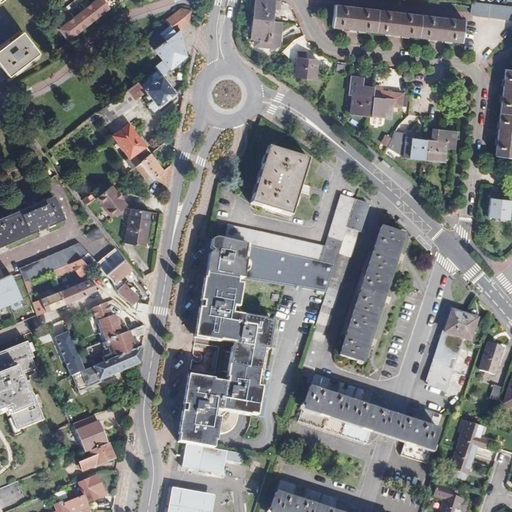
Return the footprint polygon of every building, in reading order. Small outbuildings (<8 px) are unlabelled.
[(280,3),(257,0),(255,0),(253,20),(272,22),(273,10),(279,11),(280,3)] [(481,4),(474,3),(474,5),(473,15),(473,17),(480,17),(481,4)] [(489,5),(481,4),(480,17),(488,18),(489,5)] [(331,28),(375,33),(378,11),(334,5),(331,28)] [(488,18),(496,19),(497,6),(489,5),(488,18)] [(496,19),(503,20),(504,7),(497,6),(496,19)] [(503,20),(510,21),(511,8),(504,7),(503,20)] [(193,11),(183,9),(172,18),(167,22),(170,26),(161,33),(166,40),(155,50),(164,62),(156,69),(162,77),(187,57),(184,39),(182,30),(191,23),(193,11)] [(378,11),(375,33),(418,38),(421,16),(378,11)] [(421,16),(418,38),(461,44),(464,22),(421,16)] [(272,22),(253,20),(251,40),(255,41),(260,42),(276,44),(277,36),(270,35),(272,22)] [(282,23),(272,22),(270,35),(277,36),(276,44),(260,42),(259,48),(276,50),(279,48),(282,23)] [(8,44),(0,50),(0,64),(9,76),(11,75),(38,54),(22,34),(19,36),(8,44)] [(68,43),(60,49),(66,58),(74,51),(68,43)] [(295,53),(292,78),(312,81),(315,61),(302,60),(303,54),(295,53)] [(500,114),(511,115),(511,71),(505,70),(500,114)] [(140,83),(104,110),(103,110),(98,114),(106,126),(137,102),(136,101),(147,93),(149,95),(146,97),(149,99),(151,98),(153,101),(148,105),(153,111),(175,94),(169,86),(162,77),(149,88),(144,82),(141,85),(140,83)] [(350,115),(370,117),(372,98),(373,89),(372,89),(372,92),(369,91),(370,89),(362,87),(363,79),(351,78),(349,96),(352,96),(350,115)] [(394,95),(392,107),(401,108),(402,95),(385,93),(385,94),(382,93),(382,89),(381,89),(379,87),(377,87),(375,88),(374,88),(373,89),(372,98),(385,99),(386,93),(394,95)] [(372,98),(370,117),(390,120),(392,107),(394,95),(386,93),(385,99),(372,98)] [(511,159),(511,115),(500,114),(495,157),(511,159)] [(129,125),(114,136),(131,157),(145,146),(142,142),(138,137),(129,125)] [(456,151),(457,134),(432,131),(431,143),(426,142),(425,153),(424,161),(444,163),(445,149),(456,151)] [(394,133),(387,146),(403,158),(424,161),(425,153),(426,142),(413,140),(414,134),(406,133),(405,135),(394,133)] [(177,143),(178,134),(170,141),(177,143)] [(145,146),(131,157),(138,167),(143,163),(142,162),(149,157),(152,154),(145,146)] [(309,161),(269,149),(259,179),(251,206),(291,218),(309,161)] [(158,163),(152,154),(149,157),(142,162),(143,163),(155,178),(164,171),(158,163)] [(138,167),(133,171),(145,187),(155,179),(155,178),(143,163),(138,167)] [(168,192),(173,164),(164,171),(155,178),(155,179),(166,186),(164,189),(168,192)] [(110,182),(92,196),(109,217),(127,204),(110,182)] [(491,193),(488,217),(509,220),(511,202),(498,200),(499,194),(491,193)] [(88,197),(82,201),(86,206),(92,202),(88,197)] [(227,227),(224,241),(285,254),(335,266),(347,230),(356,202),(342,198),(325,248),(227,227)] [(55,199),(0,221),(0,244),(63,218),(55,199)] [(356,202),(347,230),(359,234),(360,235),(369,207),(356,202)] [(150,223),(131,219),(125,245),(145,249),(148,236),(150,223)] [(106,237),(100,229),(85,236),(91,243),(106,237)] [(314,375),(359,234),(347,230),(335,266),(326,296),(322,308),(299,377),(313,382),(300,423),(366,446),(371,433),(389,438),(404,443),(400,456),(428,466),(444,418),(425,412),(424,414),(415,413),(411,423),(396,418),(378,412),(381,403),(373,398),(374,395),(340,384),(338,388),(330,386),(332,381),(314,375)] [(402,237),(381,231),(340,358),(360,364),(402,237)] [(214,239),(211,241),(210,250),(215,253),(213,255),(212,257),(209,255),(205,274),(203,288),(197,322),(193,347),(217,351),(217,354),(213,375),(212,376),(188,372),(182,405),(177,431),(215,437),(217,422),(225,415),(248,420),(249,418),(255,419),(260,391),(257,390),(255,390),(262,353),(264,354),(267,354),(272,325),(265,323),(265,322),(243,318),(239,309),(242,288),(238,287),(238,282),(285,290),(326,296),(335,266),(285,254),(224,241),(214,239)] [(89,254),(80,244),(48,258),(20,270),(26,283),(53,272),(82,261),(89,254)] [(119,255),(115,251),(98,264),(89,254),(82,261),(91,270),(98,278),(106,276),(124,262),(119,255)] [(53,272),(55,278),(76,270),(82,277),(84,277),(91,270),(82,261),(53,272)] [(125,262),(124,262),(106,276),(109,281),(116,292),(120,288),(116,283),(125,276),(131,270),(125,262)] [(13,277),(0,282),(0,310),(23,301),(13,277)] [(61,293),(66,305),(72,303),(101,291),(89,282),(61,293)] [(120,288),(116,292),(119,296),(131,307),(135,304),(132,300),(135,297),(124,286),(120,288)] [(34,304),(39,316),(66,305),(61,293),(34,304)] [(148,314),(149,305),(138,304),(137,307),(137,312),(148,314)] [(453,314),(445,336),(464,342),(471,344),(478,322),(453,314)] [(144,328),(137,322),(125,326),(121,330),(116,317),(101,323),(108,342),(120,337),(144,328)] [(144,333),(145,329),(144,328),(120,337),(108,342),(107,342),(114,360),(134,351),(131,342),(144,337),(144,333)] [(464,342),(445,336),(429,387),(447,393),(453,374),(449,373),(453,361),(458,362),(464,342)] [(0,405),(9,402),(34,392),(36,391),(32,381),(30,382),(27,374),(37,370),(33,359),(36,358),(29,342),(0,353),(0,405)] [(505,352),(490,347),(481,374),(496,379),(505,352)] [(142,348),(134,351),(114,360),(102,364),(99,366),(94,368),(86,371),(81,373),(72,376),(79,393),(100,384),(99,382),(139,365),(140,359),(142,348)] [(257,390),(264,354),(262,353),(255,390),(257,390)] [(213,375),(217,354),(212,355),(209,369),(213,375)] [(90,359),(82,362),(86,371),(94,368),(92,362),(90,359)] [(92,362),(94,368),(99,366),(102,364),(100,359),(92,362)] [(499,403),(504,391),(496,388),(491,400),(499,403)] [(47,420),(36,391),(34,392),(46,421),(47,420)] [(9,402),(0,405),(0,412),(7,409),(8,411),(13,409),(15,414),(14,415),(20,431),(46,421),(34,392),(9,402)] [(95,416),(74,425),(81,440),(86,455),(107,446),(109,445),(104,433),(100,421),(98,422),(95,416)] [(459,450),(475,456),(481,439),(477,437),(479,433),(466,429),(459,450)] [(176,439),(175,446),(184,448),(212,453),(215,437),(177,431),(177,434),(176,439)] [(107,446),(86,455),(89,460),(78,465),(81,472),(113,460),(111,454),(107,446)] [(212,453),(184,448),(182,459),(180,470),(221,478),(225,455),(212,453)] [(471,471),(475,456),(459,450),(453,470),(466,474),(467,470),(471,471)] [(65,464),(59,451),(54,453),(60,466),(65,464)] [(83,497),(86,505),(104,497),(100,488),(96,479),(79,486),(83,493),(81,493),(83,497)] [(299,488),(281,482),(270,511),(347,511),(349,509),(340,507),(341,501),(307,491),(306,495),(297,493),(299,488)] [(0,501),(23,492),(19,483),(0,491),(0,501)] [(192,490),(170,487),(165,511),(208,511),(212,494),(192,490)] [(441,511),(460,511),(462,505),(463,504),(459,503),(460,500),(447,496),(441,511)] [(89,511),(86,505),(83,497),(61,506),(60,503),(52,507),(54,511),(89,511)]
